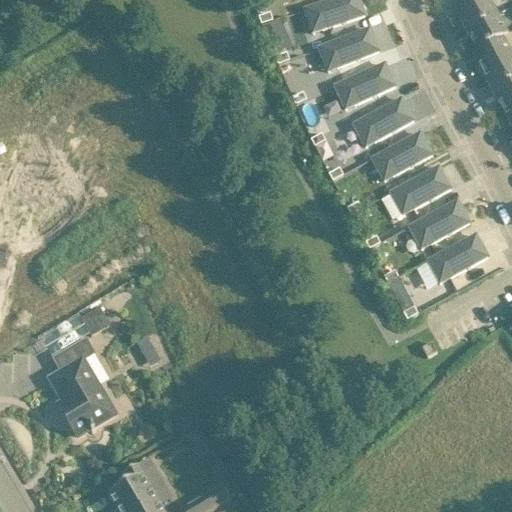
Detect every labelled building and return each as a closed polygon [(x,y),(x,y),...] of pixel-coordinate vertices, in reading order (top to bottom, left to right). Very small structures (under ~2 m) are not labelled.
[(358,0),(343,0),(306,13),(313,36),(365,19),(358,0)] [(482,0),(457,14),(467,33),(498,17),(488,0),(482,0)] [(271,16),(259,20),(262,27),(273,24),(271,16)] [(498,17),(467,33),(477,52),(472,55),(473,56),(503,39),(508,37),(498,17)] [(370,32),(320,52),(329,75),(379,55),(370,32)] [(511,58),(511,55),(503,39),(473,56),(477,64),(476,65),(482,75),(511,58)] [(287,56),(276,60),(279,67),(290,63),(287,56)] [(493,94),(511,83),(511,58),(482,75),(487,85),(488,84),(493,94)] [(385,67),(336,90),(346,112),(395,90),(385,67)] [(511,107),(511,83),(493,94),(503,112),(511,107)] [(304,95),(293,100),(296,108),(307,103),(304,95)] [(402,102),(354,128),(366,150),(414,124),(402,102)] [(511,107),(503,112),(511,128),(511,107)] [(322,136),(311,142),(315,149),(326,144),(322,136)] [(421,136),(373,162),(385,184),(433,158),(421,136)] [(439,170),(392,196),(403,218),(451,192),(439,170)] [(340,171),(329,177),(333,184),(344,178),(340,171)] [(358,205),(348,211),(352,218),(362,212),(358,205)] [(458,205),(410,230),(422,252),(470,226),(458,205)] [(377,239),(366,245),(370,252),(381,246),(377,239)] [(476,239),(429,264),(441,286),(488,260),(476,239)] [(395,273),(385,279),(388,286),(399,281),(395,273)] [(100,310),(82,321),(92,338),(92,339),(111,327),(100,310)] [(414,310),(404,315),(407,323),(418,317),(414,310)] [(84,364),(96,357),(87,340),(52,361),(61,376),(51,382),(65,406),(59,409),(77,438),(90,431),(93,436),(96,434),(94,430),(116,418),(84,364)] [(147,340),(137,347),(142,356),(153,350),(147,340)] [(432,346),(423,351),(428,360),(438,355),(432,346)] [(153,471),(148,463),(121,479),(126,487),(109,498),(115,508),(117,511),(161,511),(160,510),(141,478),(153,471)] [(188,508),(190,511),(214,511),(231,502),(222,488),(188,508)]
